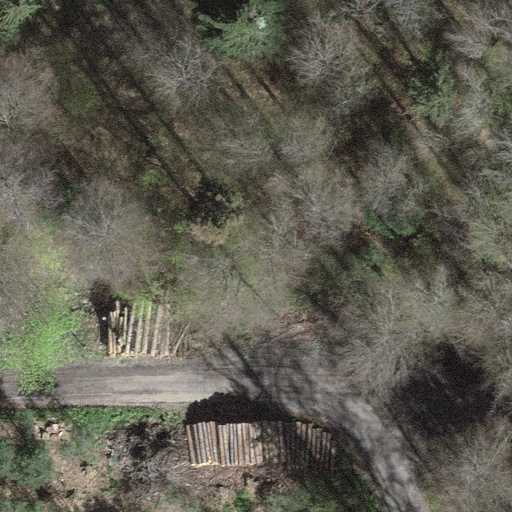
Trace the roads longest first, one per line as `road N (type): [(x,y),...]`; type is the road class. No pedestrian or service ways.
road 1 (track): [(0,386),(280,374),(511,398)]
road 2 (track): [(355,380),(411,511)]
